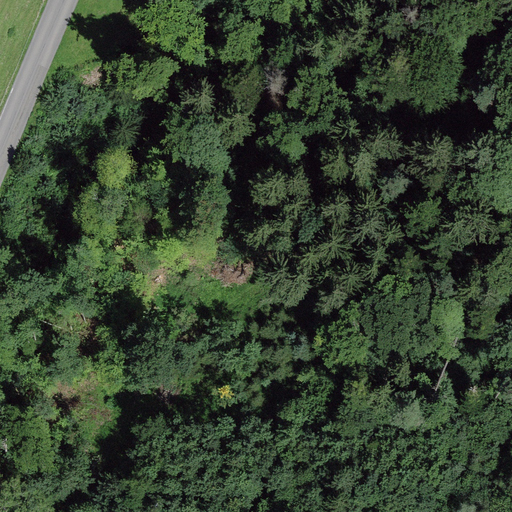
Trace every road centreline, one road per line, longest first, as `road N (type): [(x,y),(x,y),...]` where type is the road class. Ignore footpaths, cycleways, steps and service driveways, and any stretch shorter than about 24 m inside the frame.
road 1 (track): [(254,294),(192,344),(76,511)]
road 2 (tertiary): [(0,159),(65,0)]
